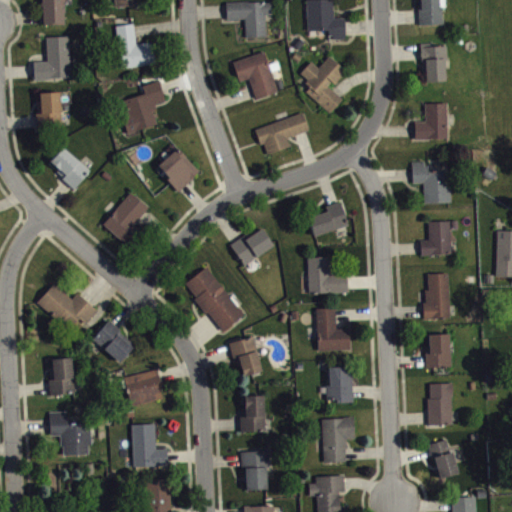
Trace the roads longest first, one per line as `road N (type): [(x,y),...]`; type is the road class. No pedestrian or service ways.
road 1 (residential): [(0,142),(7,172),(43,216),(181,335),(203,378),(208,511)]
road 2 (residential): [(357,153),(384,212),(398,504)]
road 3 (residential): [(43,216),(15,260),(6,297),(17,511)]
road 4 (residential): [(357,153),(209,213),(141,298)]
road 5 (residential): [(187,0),(199,86),(241,197)]
road 6 (residential): [(381,0),(384,87),(376,123),(357,153)]
